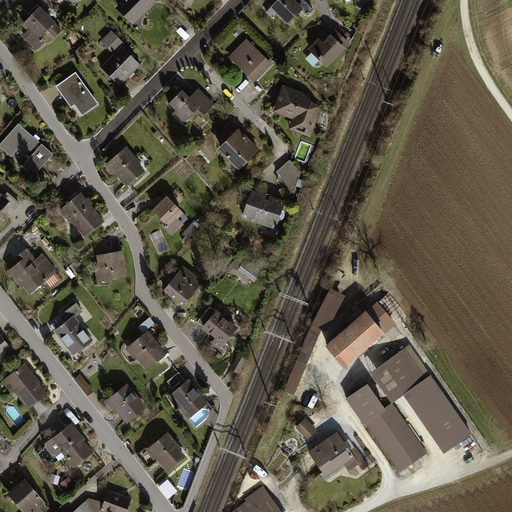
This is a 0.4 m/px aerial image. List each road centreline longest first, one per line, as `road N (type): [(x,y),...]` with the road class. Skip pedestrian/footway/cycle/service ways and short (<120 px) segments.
road 1 (residential): [(186,511),(228,402),(145,292),(132,234),(79,157)]
road 2 (residential): [(0,298),(163,511)]
road 3 (residential): [(79,157),(240,0)]
road 4 (track): [(355,511),(511,452)]
road 5 (residential): [(79,157),(0,47)]
road 6 (track): [(511,112),(478,63),(465,0)]
